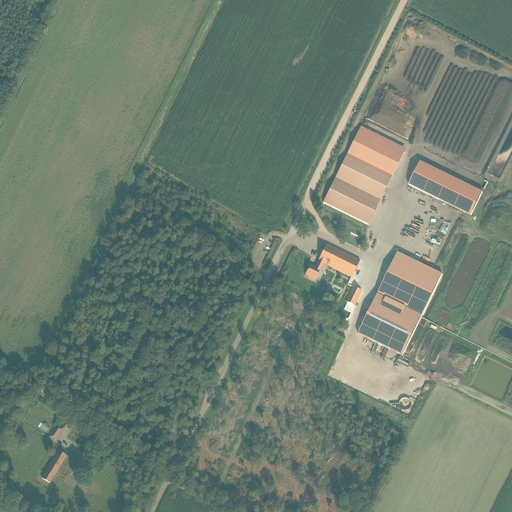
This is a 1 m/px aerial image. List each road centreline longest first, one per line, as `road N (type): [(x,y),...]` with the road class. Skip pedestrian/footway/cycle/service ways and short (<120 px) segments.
road 1 (track): [(0,362),(228,511)]
road 2 (track): [(325,236),(310,191),(404,0)]
road 3 (track): [(0,122),(59,0)]
